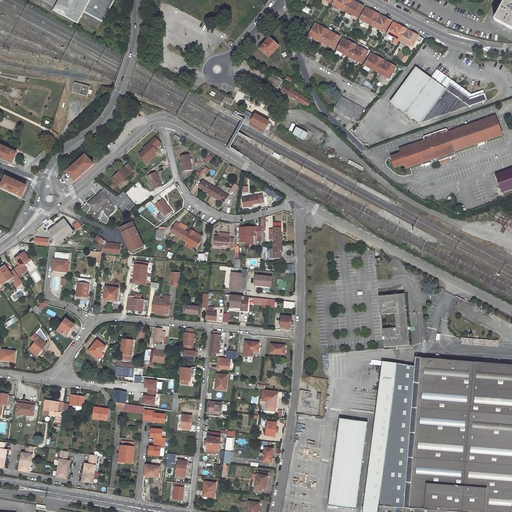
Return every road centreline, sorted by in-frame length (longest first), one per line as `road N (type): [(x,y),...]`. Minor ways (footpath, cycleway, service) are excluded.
road 1 (residential): [(301,201),(511,311)]
road 2 (unknown): [(324,511),(333,419),(347,372),(369,355),(416,348)]
road 3 (tertiary): [(137,0),(136,40),(114,107),(47,180)]
road 4 (residential): [(168,122),(179,183),(199,206),(240,218),(301,201)]
road 5 (residential): [(189,511),(209,327)]
road 6 (secondary): [(178,511),(0,481)]
road 7 (residential): [(274,511),(299,336)]
road 8 (residential): [(168,122),(301,201)]
road 9 (unclassified): [(511,52),(459,44),(372,0)]
road 10 (secondary): [(0,491),(145,511)]
road 11 (residential): [(299,336),(301,201)]
road 12 (residential): [(58,196),(148,127),(168,122)]
